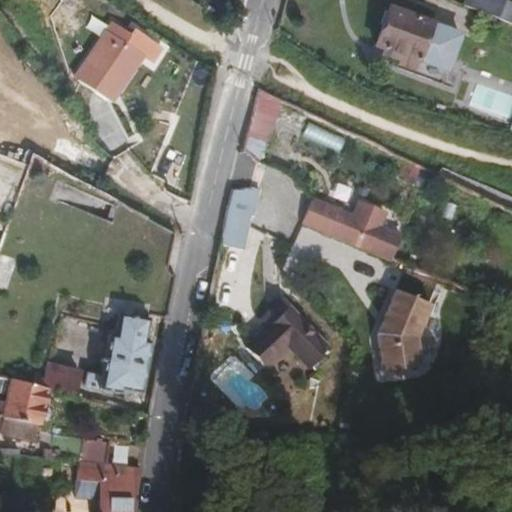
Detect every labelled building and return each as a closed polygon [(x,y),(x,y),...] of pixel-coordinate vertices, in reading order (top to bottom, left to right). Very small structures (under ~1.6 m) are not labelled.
[(463,9),(467,0),(459,0),(457,7),(463,9)] [(511,7),(493,0),(467,0),(463,9),(483,17),(490,19),(511,27),(511,7)] [(426,22),(385,7),(371,45),(395,53),(441,70),(451,41),(423,30),(425,23),(426,22)] [(487,27),(490,19),(483,17),(481,25),(487,27)] [(454,34),(425,23),(423,30),(451,41),(454,34)] [(156,62),(116,30),(76,82),(109,108),(141,66),(149,71),(156,62)] [(436,83),(441,70),(395,53),(390,66),(436,83)] [(266,159),(280,99),(257,93),(243,153),(266,159)] [(0,226),(23,166),(0,156),(0,226)] [(250,220),(256,193),(248,191),(228,193),(223,215),(245,219),(250,220)] [(340,215),(310,203),(308,208),(338,220),(340,215)] [(400,240),(340,215),(338,220),(308,208),(300,226),(367,254),(367,253),(391,263),(400,240)] [(238,251),(245,219),(223,215),(216,247),(238,251)] [(414,344),(428,309),(393,295),(375,340),(379,377),(417,372),(414,344)] [(327,356),(279,306),(259,325),(265,332),(243,353),(261,373),(286,349),(308,373),(327,356)] [(140,342),(144,318),(113,313),(108,336),(103,335),(95,375),(81,373),(78,388),(115,396),(116,391),(135,395),(145,343),(140,342)] [(75,374),(43,365),(37,390),(41,391),(68,399),(75,374)] [(37,390),(5,380),(0,403),(0,418),(5,419),(4,426),(27,431),(29,423),(34,425),(41,391),(37,390)] [(135,470),(72,463),(70,483),(92,485),(90,511),(129,511),(131,494),(135,470)]
